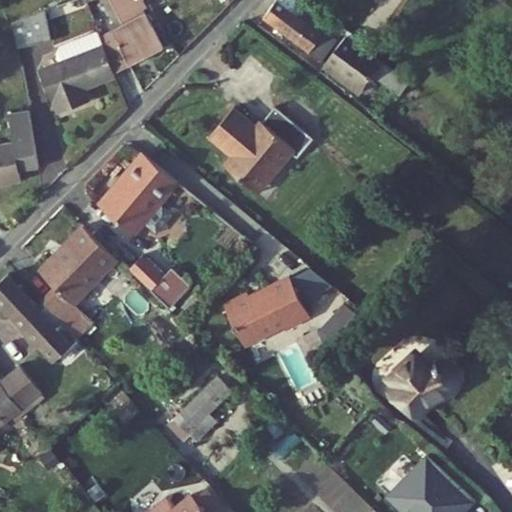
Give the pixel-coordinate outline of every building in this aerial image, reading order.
[(77,9),(90,4),(88,0),(81,0),(74,3),(77,9)] [(134,14),(131,8),(129,9),(124,0),(88,0),(90,4),(92,6),(98,3),(113,31),(101,37),(90,43),(105,79),(153,54),(132,15),(134,14)] [(138,0),(124,0),(129,9),(131,8),(134,6),(138,0)] [(324,33),(280,0),(271,0),(253,23),(311,67),(328,45),(319,39),(324,33)] [(98,3),(92,6),(104,29),(98,32),(101,37),(113,31),(98,3)] [(34,17),(3,28),(8,54),(40,48),(34,17)] [(319,39),(328,45),(332,39),(324,33),(319,39)] [(106,82),(88,38),(50,52),(47,58),(51,68),(29,77),(41,107),(43,106),(48,119),(79,107),(74,94),(106,82)] [(400,88),(336,42),(315,70),(352,98),(365,81),(391,100),(400,88)] [(244,197),(268,168),(271,171),(281,159),(287,164),(303,146),(265,113),(252,129),(250,127),(242,137),(237,133),(241,128),(224,113),(199,143),(221,161),(213,170),(244,197)] [(28,174),(18,117),(0,120),(0,129),(4,148),(0,148),(0,189),(11,187),(9,178),(28,174)] [(170,189),(136,161),(108,194),(106,191),(89,211),(122,239),(132,227),(147,240),(163,220),(152,211),(170,189)] [(247,200),(271,171),(268,168),(244,197),(247,200)] [(46,293),(33,308),(68,345),(83,329),(63,309),(107,264),(74,232),(53,253),(56,256),(49,264),(46,261),(30,277),(46,293)] [(154,282),(133,261),(119,275),(158,314),(179,293),(161,275),(154,282)] [(0,321),(43,368),(68,345),(33,308),(28,312),(0,282),(0,321)] [(301,324),(281,284),(240,305),(237,298),(216,309),(220,315),(217,316),(234,350),(273,331),(276,336),(301,324)] [(335,312),(315,335),(321,346),(341,323),(335,312)] [(308,337),(295,343),(301,356),(314,350),(308,337)] [(419,376),(406,362),(385,381),(392,390),(386,396),(412,418),(425,405),(444,396),(447,390),(448,382),(444,375),(439,371),(429,371),(419,376)] [(10,371),(0,379),(0,401),(11,416),(32,399),(10,371)] [(222,397),(208,383),(165,425),(186,447),(207,427),(199,419),(222,397)] [(0,424),(11,416),(0,401),(0,424)] [(126,418),(104,424),(109,446),(132,440),(126,418)] [(466,511),(474,505),(424,456),(384,496),(399,511),(466,511)] [(187,506),(191,511),(209,511),(197,498),(187,506)] [(191,511),(187,506),(182,500),(168,511),(165,511),(157,502),(145,511),(191,511)]
